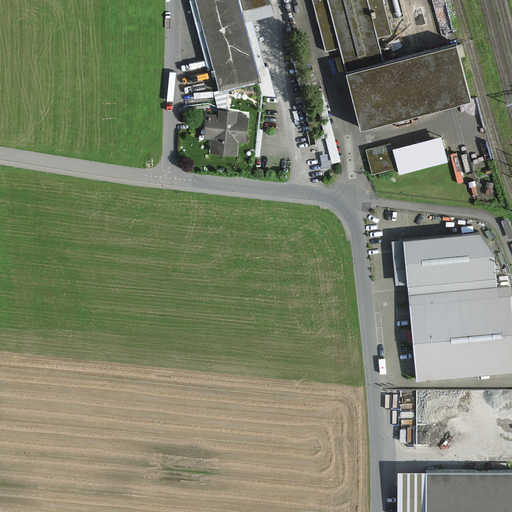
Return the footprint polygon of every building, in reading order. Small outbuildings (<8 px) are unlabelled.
[(283,0),(196,0),(220,91),(256,81),(239,14),(284,2),(283,0)] [(383,0),(312,0),(326,53),(342,48),(364,131),(468,104),(453,48),(384,66),(377,39),(392,35),(383,0)] [(218,108),(227,106),(223,90),(215,92),(218,108)] [(218,114),(207,113),(204,138),(212,139),(211,152),(238,155),(240,142),(245,143),(247,132),(248,132),(251,110),(232,108),(232,111),(219,109),(218,114)] [(320,148),(322,163),(340,161),(337,141),(328,142),(329,147),(320,148)] [(390,144),(367,150),(369,160),(373,174),(396,168),(390,144)] [(511,236),(511,228),(508,218),(503,220),(509,238),(511,236)] [(478,233),(406,239),(414,338),(418,383),(511,374),(511,297),(511,284),(498,285),(495,256),(478,233)] [(404,239),(393,240),(395,283),(405,283),(404,239)] [(511,511),(511,469),(398,469),(397,511),(511,511)]
